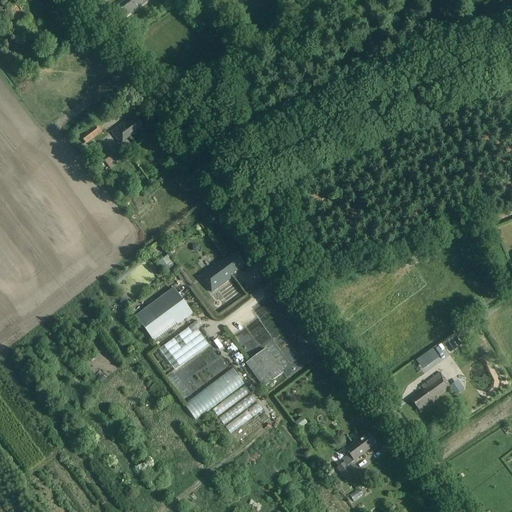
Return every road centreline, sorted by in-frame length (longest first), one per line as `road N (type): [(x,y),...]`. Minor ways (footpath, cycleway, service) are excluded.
road 1 (unclassified): [(458,511),(79,0)]
road 2 (track): [(214,183),(511,50)]
